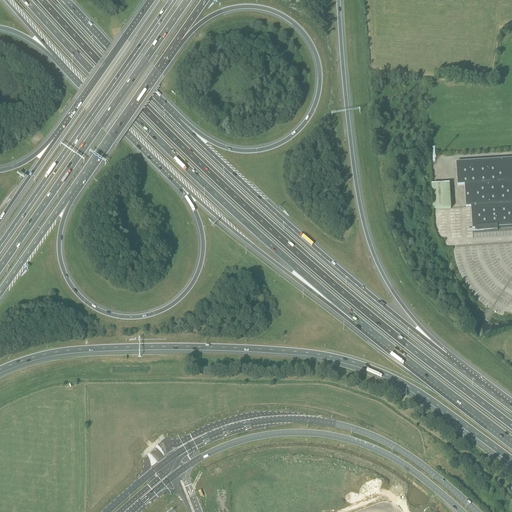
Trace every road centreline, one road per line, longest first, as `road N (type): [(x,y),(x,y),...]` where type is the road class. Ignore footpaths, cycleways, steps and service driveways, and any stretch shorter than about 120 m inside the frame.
road 1 (motorway): [(511,424),(297,251),(41,0)]
road 2 (motorway): [(0,369),(89,348),(341,357),(424,395),(511,459)]
road 3 (motorway): [(27,0),(205,185),(354,317)]
road 4 (motorway): [(444,356),(391,289),(369,246),(338,0)]
road 5 (motorway): [(180,35),(224,10),(260,7),(303,33),(320,80),(303,124),(264,149),(235,150),(177,121)]
road 6 (motorway): [(444,356),(177,121)]
road 7 (secondary): [(477,511),(412,457),(333,423),(241,425),(172,456)]
road 8 (motorway): [(182,188),(202,236),(197,274),(166,308),(129,317),(97,309),(64,274),(58,239),(67,197)]
road 9 (motorway): [(0,268),(187,0)]
road 10 (secondary): [(182,469),(253,437),(328,434),(387,454),(462,511)]
road 11 (motorway): [(172,0),(0,247)]
road 12 (motorway): [(182,188),(354,317)]
road 13 (motorway): [(354,317),(511,440)]
road 14 (motorway): [(67,197),(180,35)]
road 15 (motorway): [(52,55),(182,188)]
road 16 (motorway): [(151,0),(52,139)]
road 17 (motorway): [(177,121),(61,0)]
